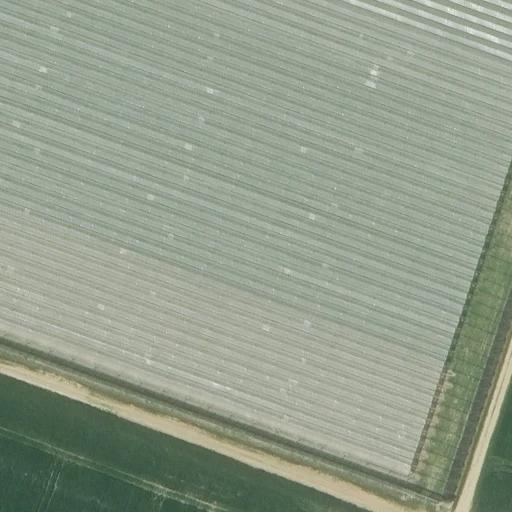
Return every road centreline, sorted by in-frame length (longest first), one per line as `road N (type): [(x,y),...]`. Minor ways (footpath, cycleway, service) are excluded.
road 1 (track): [(396,511),(0,370)]
road 2 (track): [(459,511),(511,350)]
